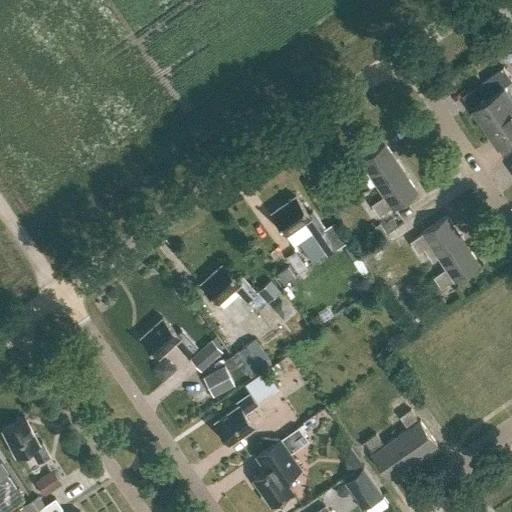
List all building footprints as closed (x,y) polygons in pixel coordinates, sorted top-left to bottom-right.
[(474,105),(487,124),(511,106),(511,96),(504,85),(511,79),(511,78),(504,66),(480,82),(489,95),(475,105),(475,104),(474,105)] [(474,79),(462,86),(469,98),(481,91),(474,79)] [(511,106),(487,124),(500,143),(501,143),(501,142),(511,134),(511,106)] [(367,172),(375,184),(400,168),(384,144),(358,161),(359,162),(348,170),(355,180),(367,172)] [(371,204),(378,214),(389,206),(391,209),(416,192),(400,168),(375,184),(383,197),(371,204)] [(304,221),(315,236),(325,229),(311,210),(307,213),(295,195),(270,212),(285,234),(304,221)] [(460,241),(452,248),(463,260),(471,254),(460,241)] [(295,250),(286,256),(298,274),(307,268),(295,250)] [(245,302),(255,312),(267,301),(257,290),(256,292),(241,275),(237,279),(222,262),(200,282),(217,302),(234,287),(246,300),(245,302)] [(177,333),(162,316),(139,337),(157,356),(174,340),(186,354),(195,346),(181,330),(177,333)] [(437,399),(511,357),(511,333),(427,380),(437,399)] [(247,372),(250,377),(270,363),(253,338),(224,359),(231,369),(238,363),(245,373),(247,372)] [(211,339),(189,359),(199,370),(221,350),(211,339)] [(244,382),(257,401),(277,387),(269,375),(276,371),(271,363),(244,382)] [(202,377),(212,395),(233,383),(224,365),(202,377)] [(249,392),(236,401),(238,404),(213,422),(227,443),(253,425),(244,411),(256,402),(249,392)] [(49,455),(41,441),(37,443),(24,416),(1,428),(15,456),(30,448),(37,461),(49,455)] [(252,479),(269,503),(290,489),(283,477),(298,467),(289,453),(310,439),(305,432),(317,424),(312,416),(255,455),(265,470),(252,479)] [(370,426),(375,433),(387,425),(381,418),(370,426)] [(392,433),(387,425),(375,433),(380,441),(392,433)] [(364,467),(344,481),(363,508),(382,494),(364,467)] [(46,472),(33,480),(43,495),(56,486),(46,472)] [(29,511),(35,511),(37,511),(38,510),(39,511),(55,511),(61,508),(54,498),(45,504),(38,494),(24,504),(29,511)] [(4,511),(23,511),(17,503),(4,511)]
